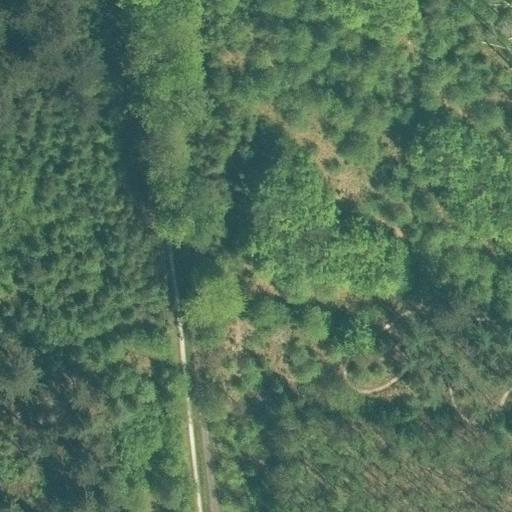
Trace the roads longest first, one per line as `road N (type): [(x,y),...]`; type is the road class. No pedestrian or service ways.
road 1 (track): [(158,0),(214,511)]
road 2 (track): [(408,311),(190,301),(0,374)]
